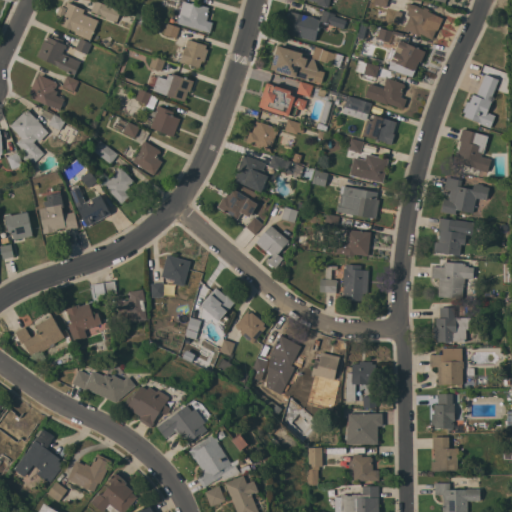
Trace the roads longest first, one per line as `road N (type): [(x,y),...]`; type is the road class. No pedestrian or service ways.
road 1 (residential): [(481,0),(437,103),(407,217),(397,328),(404,511)]
road 2 (residential): [(254,0),(213,134),(172,205),(122,248),(0,297)]
road 3 (residential): [(397,328),(311,320),(172,205)]
road 4 (residential): [(187,511),(147,454),(0,362)]
